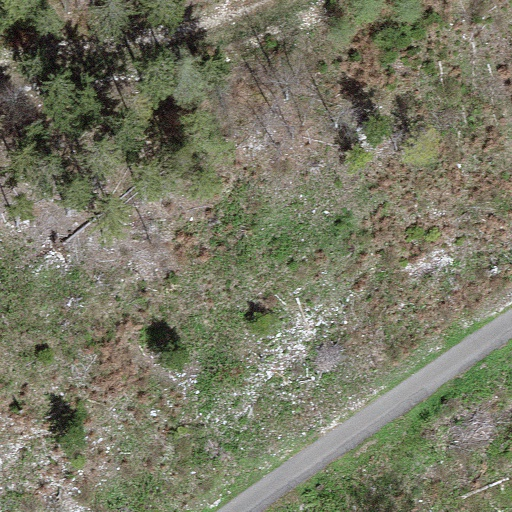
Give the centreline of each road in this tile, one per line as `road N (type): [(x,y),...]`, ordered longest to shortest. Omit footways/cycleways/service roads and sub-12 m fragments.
road 1 (unclassified): [(511,326),(245,511)]
road 2 (track): [(0,58),(256,14),(276,0)]
